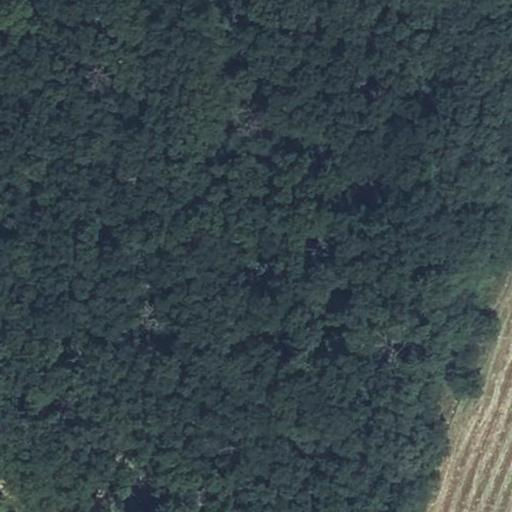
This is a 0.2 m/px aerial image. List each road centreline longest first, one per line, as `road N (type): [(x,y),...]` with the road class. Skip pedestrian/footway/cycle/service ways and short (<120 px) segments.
road 1 (track): [(0,486),(79,495),(104,483),(113,463),(271,511)]
road 2 (track): [(511,260),(414,511)]
